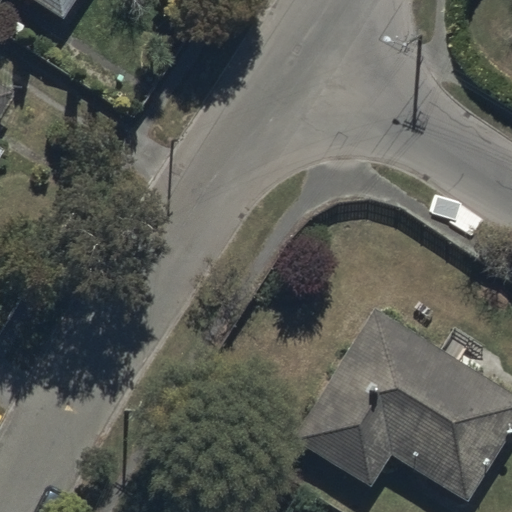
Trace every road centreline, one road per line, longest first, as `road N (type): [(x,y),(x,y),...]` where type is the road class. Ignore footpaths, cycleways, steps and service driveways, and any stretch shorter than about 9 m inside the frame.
road 1 (residential): [(294,50),(38,432),(0,510)]
road 2 (residential): [(294,50),(511,188)]
